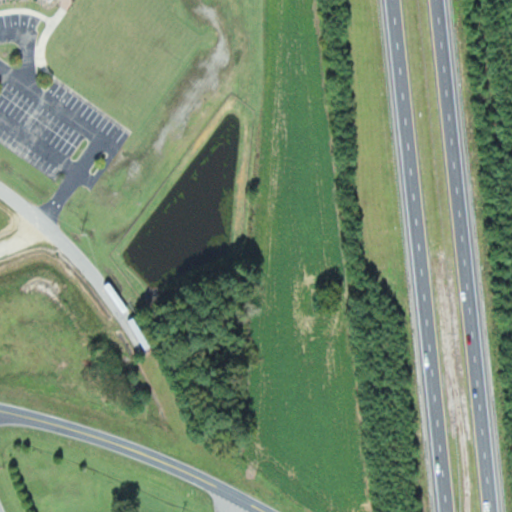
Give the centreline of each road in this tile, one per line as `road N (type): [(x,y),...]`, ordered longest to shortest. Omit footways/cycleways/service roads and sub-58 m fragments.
road 1 (motorway): [(390,0),(444,511)]
road 2 (motorway): [(488,511),(437,0)]
road 3 (tertiary): [(0,409),(106,439),(229,491)]
road 4 (residential): [(0,191),(77,254),(144,351)]
